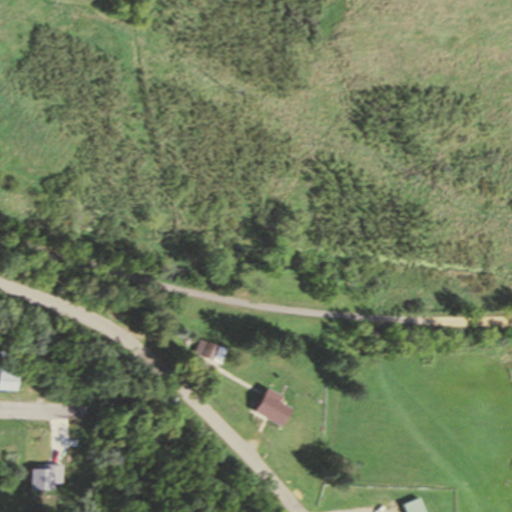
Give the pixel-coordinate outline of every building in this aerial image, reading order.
[(222,349),(217,362),(192,353),(197,340),(222,349)] [(0,371),(0,389),(12,389),(13,372),(0,371)] [(263,388),(251,410),(277,425),(286,408),(274,402),(278,396),(263,388)] [(28,466),(27,488),(49,488),(49,466),(28,466)] [(419,496),(425,511),(404,511),(401,504),(419,496)]
